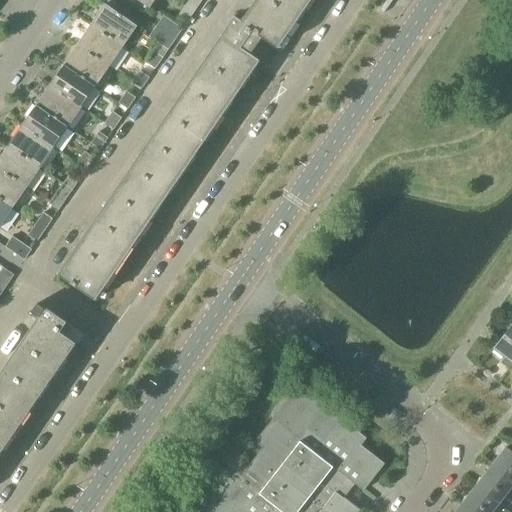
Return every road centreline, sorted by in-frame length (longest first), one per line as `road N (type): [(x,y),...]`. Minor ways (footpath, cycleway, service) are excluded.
road 1 (tertiary): [(230,291),(431,0)]
road 2 (residential): [(230,291),(433,433),(438,470),(408,511)]
road 3 (tertiary): [(79,511),(230,291)]
